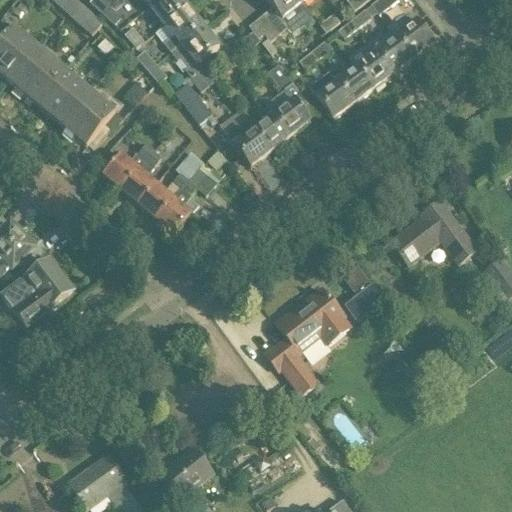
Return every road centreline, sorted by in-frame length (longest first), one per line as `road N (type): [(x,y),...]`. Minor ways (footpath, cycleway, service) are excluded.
road 1 (tertiary): [(182,302),(491,67)]
road 2 (unknown): [(182,302),(298,454),(297,501),(288,511)]
road 3 (residential): [(182,302),(0,148)]
road 4 (tertiary): [(0,440),(182,302)]
